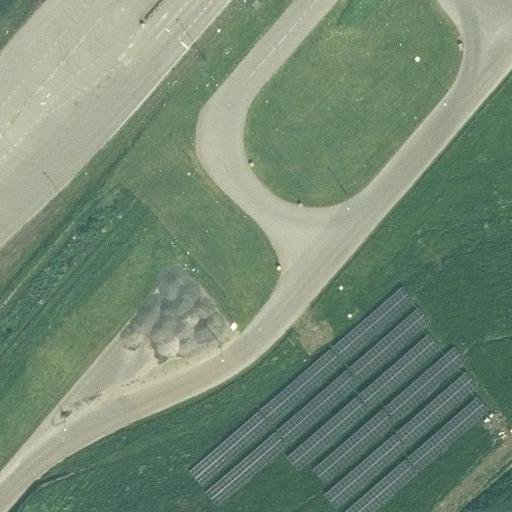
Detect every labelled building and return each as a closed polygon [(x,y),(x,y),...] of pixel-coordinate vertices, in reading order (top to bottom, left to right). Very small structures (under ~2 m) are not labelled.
[(136,194),(86,243),(108,265),(158,217),(136,194)] [(17,310),(46,335),(94,279),(65,254),(17,310)] [(155,346),(198,295),(172,273),(151,298),(147,296),(139,306),(131,300),(119,314),(155,346)] [(72,387),(130,374),(143,358),(116,337),(114,329),(95,313),(99,329),(74,360),(64,362),(55,374),(72,387)] [(0,391),(35,353),(10,331),(0,342),(0,391)]
